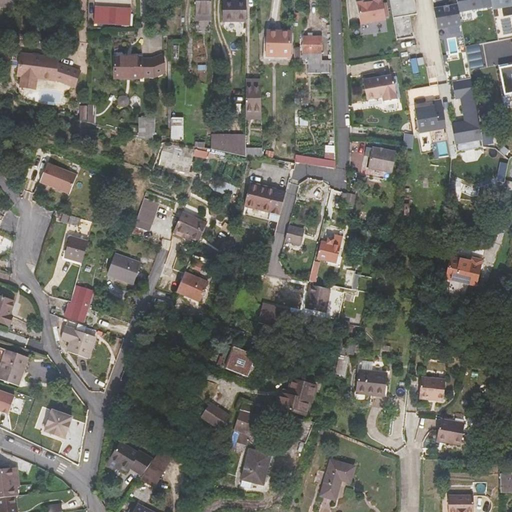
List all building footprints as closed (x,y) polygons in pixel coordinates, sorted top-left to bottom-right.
[(0,0),(0,7),(14,9),(14,0),(0,0)] [(195,0),(195,15),(212,15),(211,0),(195,0)] [(373,0),(373,1),(373,3),(373,4),(368,5),(368,3),(368,2),(357,4),(360,25),(386,21),(385,18),(383,5),(381,0),(373,0)] [(389,0),(397,39),(413,36),(409,15),(416,14),(414,0),(389,0)] [(491,5),(489,0),(455,0),(456,4),(458,11),(491,5)] [(510,0),(489,0),(491,5),(491,9),(511,5),(510,0)] [(222,1),(222,21),(246,22),(245,1),(222,1)] [(458,11),(456,4),(433,8),(437,29),(460,24),(458,11)] [(111,13),(95,13),(94,28),(111,28),(111,13)] [(133,13),(116,14),(116,28),(133,28),(133,13)] [(266,33),(267,55),(289,55),(289,33),(266,33)] [(328,61),(322,61),(322,37),(301,37),(301,60),(308,59),(308,82),(328,82),(328,61)] [(467,45),(469,68),(483,67),(481,44),(467,45)] [(56,63),(57,61),(22,56),(19,74),(23,74),(22,84),(33,86),(34,77),(54,80),(55,78),(73,86),(79,72),(56,63)] [(127,57),(127,60),(115,59),(115,79),(141,78),(141,77),(153,77),(166,74),(161,57),(151,59),(141,59),(141,57),(127,57)] [(511,69),(509,70),(508,66),(508,63),(499,65),(505,94),(511,92),(511,69)] [(392,76),(364,81),(367,99),(383,97),(384,101),(397,99),(392,76)] [(481,139),(470,79),(451,82),(454,98),(460,97),(464,122),(451,124),(454,144),(481,139)] [(261,113),(260,86),(246,87),(246,113),(261,113)] [(445,128),(440,99),(432,100),(433,105),(414,108),(418,133),(445,128)] [(139,134),(148,134),(148,118),(139,118),(139,134)] [(171,140),(183,140),(183,119),(171,119),(171,140)] [(246,150),(246,137),(211,136),(211,150),(214,151),(225,153),(233,154),(246,157),(246,150)] [(166,162),(165,167),(169,168),(177,147),(164,145),(160,161),(166,162)] [(182,171),(188,150),(177,147),(169,168),(182,171)] [(373,149),(369,169),(393,174),(396,153),(373,149)] [(196,151),(188,150),(182,171),(191,174),(196,151)] [(295,156),(295,161),(322,166),(323,161),(295,156)] [(497,180),(504,181),(508,163),(501,162),(497,180)] [(76,175),(48,164),(40,182),(69,193),(76,175)] [(286,192),(250,184),(245,207),(280,215),(286,192)] [(139,208),(135,220),(150,225),(154,213),(139,208)] [(192,219),(181,214),(180,213),(179,218),(173,233),(174,234),(183,238),(184,235),(187,236),(192,219)] [(68,223),(86,229),(88,221),(70,215),(68,223)] [(192,219),(187,236),(190,237),(200,241),(206,225),(192,219)] [(301,245),(305,230),(288,226),(284,240),(301,245)] [(321,240),(317,256),(336,261),(342,236),(333,234),(332,238),(328,237),(327,242),(321,240)] [(71,238),(65,258),(82,263),(87,243),(71,238)] [(115,254),(107,274),(133,285),(141,264),(115,254)] [(471,262),(451,258),(447,279),(468,284),(476,285),(481,260),(471,258),(471,262)] [(317,282),(320,260),(314,259),(311,281),(317,282)] [(185,272),(177,292),(200,302),(208,282),(185,272)] [(445,286),(466,290),(468,284),(447,279),(445,286)] [(82,321),(91,292),(75,287),(71,302),(69,301),(65,316),(82,321)] [(305,309),(325,313),(329,291),(309,287),(305,309)] [(0,295),(0,321),(10,325),(13,315),(10,314),(14,301),(0,295)] [(261,305),(256,322),(272,327),(276,309),(261,305)] [(200,311),(186,306),(183,315),(197,320),(200,311)] [(60,339),(70,343),(67,351),(88,358),(95,338),(64,328),(60,339)] [(251,339),(240,335),(237,346),(248,350),(251,339)] [(144,346),(146,340),(136,336),(135,338),(134,342),(144,346)] [(246,358),(248,352),(234,347),(233,347),(227,345),(226,350),(224,349),(221,357),(224,358),(222,366),(226,367),(226,368),(247,375),(252,360),(246,358)] [(22,375),(20,374),(26,357),(7,350),(0,369),(0,379),(18,386),(22,375)] [(349,356),(354,357),(355,352),(346,350),(344,355),(339,354),(335,373),(345,375),(349,356)] [(25,376),(31,358),(26,357),(20,374),(22,375),(25,376)] [(387,374),(359,371),(357,393),(384,396),(387,374)] [(445,380),(422,378),(420,395),(430,396),(429,400),(443,401),(445,380)] [(287,389),(286,394),(281,393),(277,407),(305,414),(308,402),(311,402),(315,386),(290,379),(287,389)] [(15,396),(0,391),(0,410),(8,414),(15,396)] [(230,419),(211,405),(202,418),(221,431),(230,419)] [(72,417),(52,410),(45,431),(65,438),(72,417)] [(258,415),(240,410),(231,439),(238,441),(248,445),(251,435),(252,436),(258,415)] [(294,433),(309,438),(314,423),(299,418),(294,433)] [(464,425),(440,420),(437,436),(448,438),(447,442),(461,444),(464,425)] [(235,452),(238,441),(231,439),(228,450),(235,452)] [(128,469),(131,466),(142,473),(152,457),(140,449),(138,452),(122,442),(108,465),(115,470),(119,463),(128,469)] [(142,479),(153,487),(176,451),(163,445),(142,479)] [(243,479),(241,486),(250,488),(252,482),(262,484),(269,455),(249,450),(242,479),(243,479)] [(350,482),(354,466),(331,460),(321,495),(336,499),(341,480),(350,482)] [(0,497),(14,496),(17,496),(16,485),(13,485),(11,469),(0,469),(0,497)] [(511,479),(511,475),(502,475),(502,492),(511,491),(511,479)] [(0,511),(15,511),(14,496),(0,497),(0,511)] [(474,511),(474,496),(449,496),(449,511),(474,511)]
